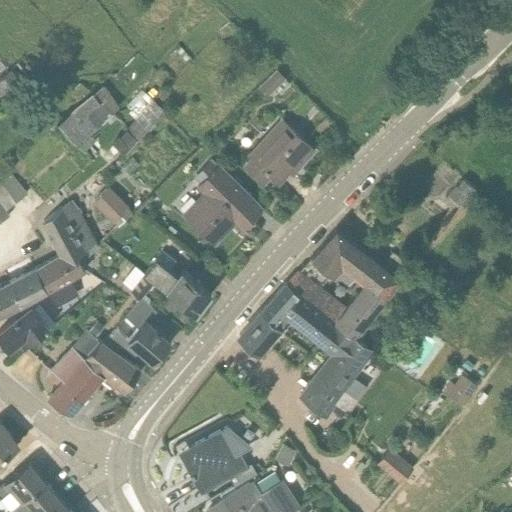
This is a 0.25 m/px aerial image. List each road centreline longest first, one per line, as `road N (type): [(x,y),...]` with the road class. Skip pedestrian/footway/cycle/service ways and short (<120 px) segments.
road 1 (tertiary): [(126,457),(135,432),(278,261),(511,24)]
road 2 (unclassified): [(126,457),(61,435),(0,384)]
